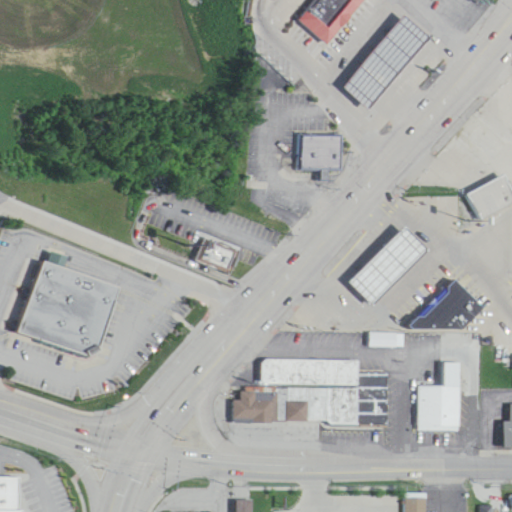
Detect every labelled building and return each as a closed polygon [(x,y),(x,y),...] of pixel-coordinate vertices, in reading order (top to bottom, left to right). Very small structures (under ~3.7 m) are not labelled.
[(340,0),(316,28),(287,5),(291,0),(340,0)] [(467,137),(472,142),(464,151),(489,174),(511,149),(511,144),(484,119),(467,137)] [(342,172),(342,138),(295,138),(295,172),(342,172)] [(496,162),(509,190),(473,208),(459,181),(496,162)] [(511,207),(511,194),(505,179),(468,194),(480,221),(511,207)] [(197,223),(234,237),(225,259),(188,245),(197,223)] [(26,245),(115,274),(95,336),(79,345),(2,319),(26,245)] [(444,265),(476,296),(456,316),(402,320),(396,314),(444,265)] [(359,362),(262,362),(262,390),(242,390),(242,403),(233,403),(233,426),(387,427),(388,375),(359,375),(359,362)] [(461,365),(444,364),(444,388),(419,388),(418,433),(460,434),(461,365)] [(25,511),(45,511),(46,479),(0,479),(0,501),(26,501),(25,511)] [(270,511),(300,511),(301,496),(270,495),(270,511)] [(13,511),(13,496),(0,496),(0,511),(13,511)] [(425,511),(425,500),(405,500),(404,511),(425,511)] [(250,511),(251,502),(237,502),(236,511),(250,511)]
